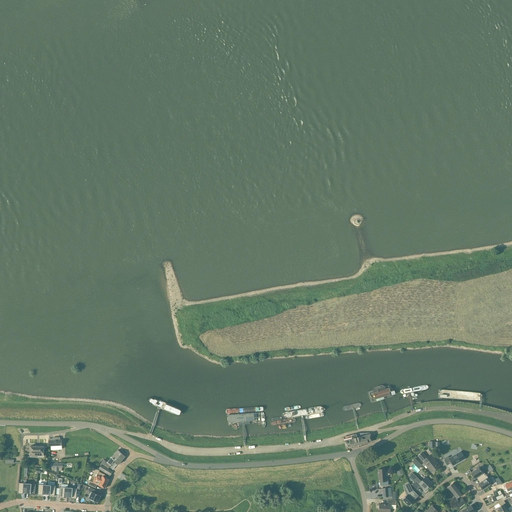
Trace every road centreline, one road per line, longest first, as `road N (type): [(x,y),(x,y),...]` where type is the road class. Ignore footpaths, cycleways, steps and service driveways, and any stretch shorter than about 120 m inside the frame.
road 1 (residential): [(113,432),(208,450),(305,444),(366,429)]
road 2 (unclassified): [(348,453),(221,466),(165,460)]
road 3 (residential): [(366,429),(433,407),(511,421)]
